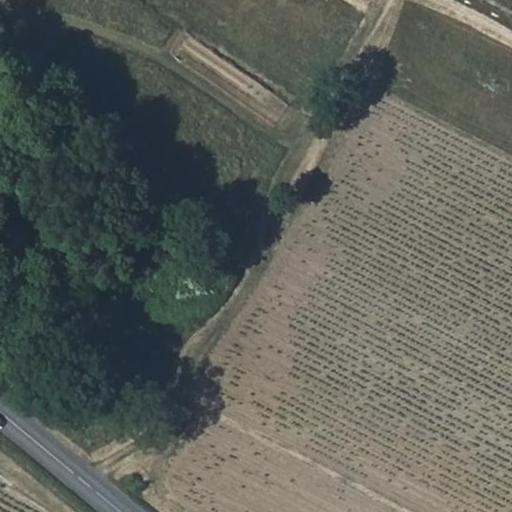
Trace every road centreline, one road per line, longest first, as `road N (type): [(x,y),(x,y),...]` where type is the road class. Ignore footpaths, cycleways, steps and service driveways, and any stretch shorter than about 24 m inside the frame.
road 1 (track): [(92,486),(162,423),(260,266),(265,212),(389,0)]
road 2 (secondary): [(0,410),(121,511)]
